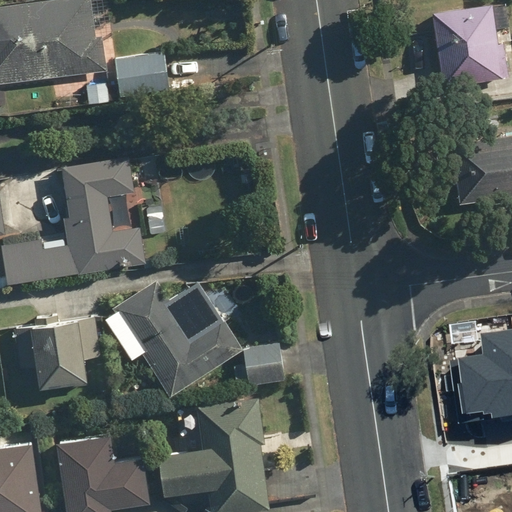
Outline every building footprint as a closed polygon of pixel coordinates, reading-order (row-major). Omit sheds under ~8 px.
[(96,0),(14,0),(0,2),(0,87),(107,73),(96,0)] [(448,81),(511,72),(505,24),(511,22),(511,0),(478,0),(437,6),(448,81)] [(173,49),(120,53),(122,93),(176,89),(173,49)] [(112,81),(88,82),(89,102),(113,101),(112,81)] [(511,130),(455,138),(464,202),(511,195),(511,130)] [(48,236),(9,241),(15,277),(152,261),(148,226),(136,227),(132,193),(141,192),(136,151),(66,159),(73,217),(66,218),(70,244),(49,246),(48,236)] [(243,151),(222,155),(229,194),(251,190),(243,151)] [(2,178),(0,177),(0,232),(11,231),(2,178)] [(165,274),(110,311),(139,354),(150,346),(180,390),(253,341),(208,275),(179,294),(165,274)] [(44,384),(98,376),(94,355),(108,353),(102,310),(21,322),(27,366),(41,364),(44,384)] [(283,339),(248,347),(256,381),(290,373),(283,339)] [(202,399),(210,438),(166,444),(171,489),(218,483),(221,506),(275,499),(262,391),(202,399)] [(71,511),(124,511),(123,498),(163,491),(155,440),(122,445),(119,427),(59,436),(71,511)] [(53,511),(44,436),(0,440),(0,511),(53,511)]
